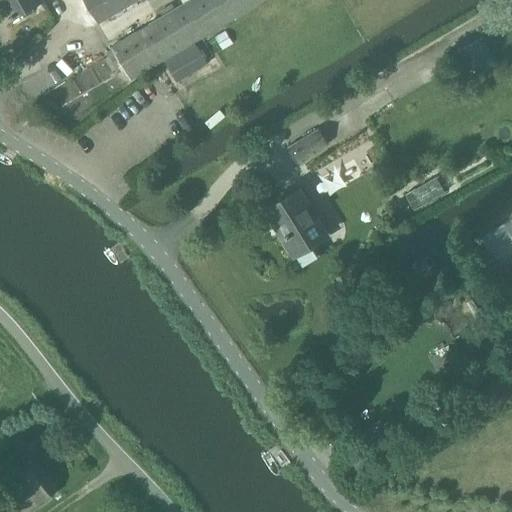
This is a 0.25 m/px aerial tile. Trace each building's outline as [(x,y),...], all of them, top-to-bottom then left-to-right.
[(0,0),(11,18),(41,0),(0,0)] [(85,0),(99,23),(137,0),(85,0)] [(190,0),(112,46),(132,79),(154,66),(164,60),(177,82),(208,64),(195,41),(265,0),(190,0)] [(453,54),(468,77),(495,60),(479,37),(453,54)] [(298,162),(328,143),(319,129),(289,147),(298,162)] [(402,191),(409,206),(443,191),(436,176),(402,191)] [(295,255),(327,235),(298,189),(270,207),(286,233),(283,235),(295,255)] [(497,265),(511,256),(511,217),(480,237),(497,265)] [(0,511),(29,511),(51,497),(31,468),(0,488),(0,511)]
